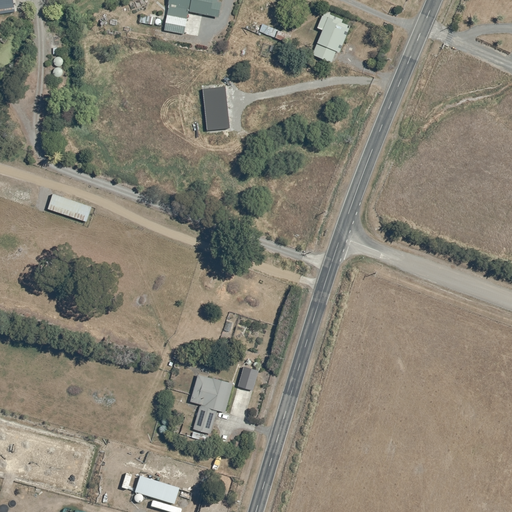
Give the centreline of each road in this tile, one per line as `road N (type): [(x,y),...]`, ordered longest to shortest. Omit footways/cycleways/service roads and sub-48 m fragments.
road 1 (unclassified): [(258,511),(339,237)]
road 2 (unclassified): [(339,237),(438,0)]
road 3 (unclassified): [(339,237),(511,300)]
